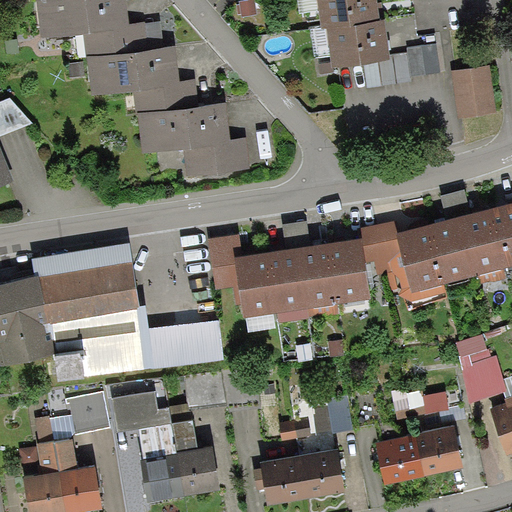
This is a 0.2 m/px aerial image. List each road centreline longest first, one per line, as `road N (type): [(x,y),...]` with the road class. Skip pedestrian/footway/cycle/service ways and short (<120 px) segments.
road 1 (residential): [(0,239),(324,188)]
road 2 (residential): [(190,0),(320,151),(324,188)]
road 3 (residential): [(324,188),(432,171),(511,146)]
